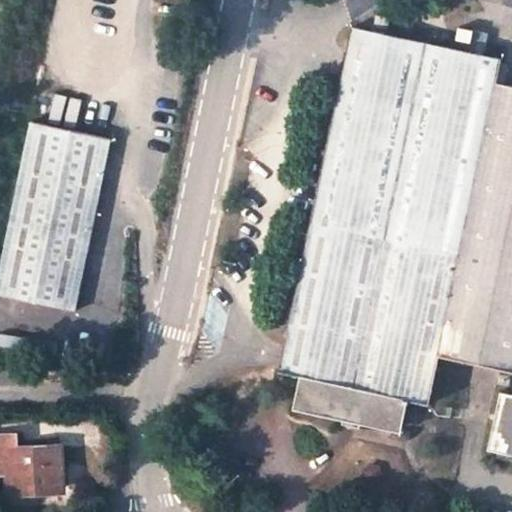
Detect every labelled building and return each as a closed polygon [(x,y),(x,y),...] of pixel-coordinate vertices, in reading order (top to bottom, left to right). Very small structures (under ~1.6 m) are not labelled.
[(471,364),(511,156),(511,90),(488,86),(493,58),(344,29),(305,229),(455,259),(436,356),(471,364)] [(48,117),(79,124),(85,100),(54,92),(48,117)] [(109,137),(32,123),(0,288),(0,293),(76,310),(109,137)] [(511,156),(471,364),(499,369),(501,363),(511,365),(511,393),(503,392),(492,447),(511,451),(511,156)] [(455,259),(305,229),(276,378),(299,382),(293,413),(394,432),(399,403),(426,407),(436,356),(455,259)] [(16,436),(0,436),(0,475),(6,475),(8,484),(43,482),(45,487),(66,485),(63,446),(16,448),(16,436)]
